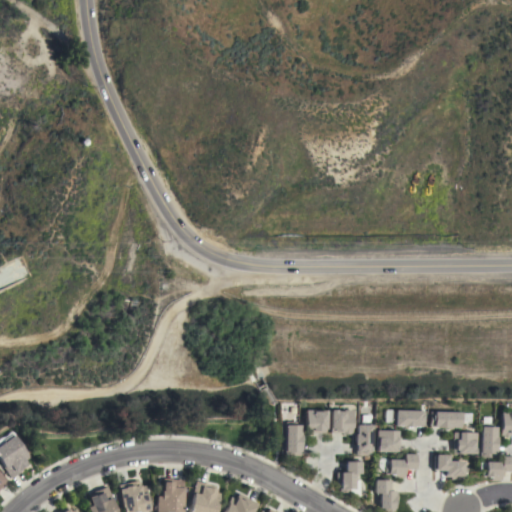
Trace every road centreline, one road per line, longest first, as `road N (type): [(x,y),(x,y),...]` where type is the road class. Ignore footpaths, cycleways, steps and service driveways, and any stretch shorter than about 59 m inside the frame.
road 1 (secondary): [(511,267),(282,270),(221,261),(176,225),(150,185),(109,101),(84,0)]
road 2 (residential): [(10,511),(74,468),(161,450),(255,471),(328,511)]
